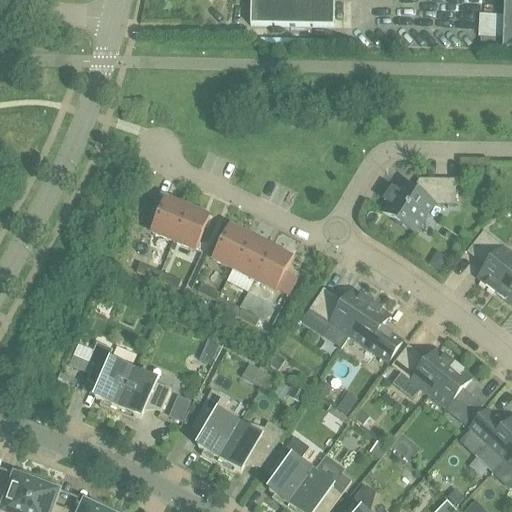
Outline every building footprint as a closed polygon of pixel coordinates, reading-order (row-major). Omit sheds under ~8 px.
[(250,0),(251,27),(334,28),(334,0),(250,0)] [(483,13),(483,37),(504,37),(504,13),(483,13)] [(466,170),(466,182),(483,182),(484,170),(466,170)] [(382,213),(416,235),(435,206),(455,206),(455,182),(420,181),(413,192),(401,184),(395,193),(392,190),(384,202),(388,205),(382,213)] [(174,243),(187,210),(165,201),(147,246),(167,254),(172,243),(174,243)] [(174,243),(195,252),(209,219),(187,210),(174,243)] [(213,261),(234,271),(250,240),(230,229),(213,261)] [(478,281),(496,295),(511,274),(511,255),(503,249),(483,234),(467,254),(487,270),(478,281)] [(234,271),(254,282),(270,250),(250,240),(234,271)] [(292,261),(270,250),(254,282),(276,293),(292,261)] [(172,274),(194,279),(200,257),(177,251),(172,274)] [(157,282),(161,274),(140,265),(137,273),(157,282)] [(181,282),(161,274),(157,282),(178,290),(181,282)] [(511,274),(496,295),(511,307),(511,274)] [(218,304),(220,300),(222,295),(202,285),(197,293),(218,303),(218,304)] [(349,339),(371,305),(353,293),(345,305),(324,291),(301,325),(341,351),(349,339)] [(215,308),(236,319),(240,310),(220,300),(218,304),(218,303),(215,308)] [(367,351),(388,365),(403,344),(382,330),(389,318),(371,305),(349,339),(367,351)] [(240,310),(236,319),(256,329),(260,320),(240,310)] [(206,348),(218,353),(220,348),(208,343),(206,348)] [(116,415),(135,374),(136,370),(110,358),(113,352),(97,345),(90,363),(95,365),(87,382),(102,388),(96,401),(101,404),(99,408),(116,415)] [(429,398),(454,366),(437,353),(428,364),(408,348),(392,368),(401,375),(392,386),(413,403),(421,392),(429,398)] [(285,361),(276,355),(270,365),(278,371),(285,361)] [(70,366),(90,375),(95,365),(90,363),(75,356),(70,366)] [(455,401),(475,417),(482,407),(463,391),(472,380),(454,366),(429,398),(446,412),(455,401)] [(116,415),(133,423),(135,418),(140,420),(146,408),(161,414),(171,391),(156,385),(157,384),(135,374),(116,415)] [(298,403),(303,394),(294,389),(289,397),(298,403)] [(201,457),(217,466),(243,423),(223,412),(229,402),(212,392),(192,430),(206,438),(199,450),(204,453),(201,457)] [(178,398),(170,419),(182,424),(190,404),(178,398)] [(363,425),(369,417),(361,411),(355,419),(363,425)] [(493,475),(504,463),(511,454),(511,423),(506,429),(488,412),(470,430),(487,447),(475,460),(492,476),(493,475)] [(217,466),(233,476),(236,472),(240,474),(248,462),(262,471),(285,435),(268,425),(262,435),(243,423),(217,466)] [(403,459),(412,447),(401,438),(391,450),(403,459)] [(272,501),(287,511),(316,471),(301,460),(309,449),(295,439),(269,475),(278,482),(270,494),(275,497),(272,501)] [(380,460),(387,450),(378,443),(370,452),(380,460)] [(511,454),(504,463),(493,475),(509,490),(511,486),(511,454)] [(316,471),(287,511),(316,511),(317,510),(319,511),(330,511),(351,484),(341,477),(335,485),(331,482),(316,471)] [(0,511),(26,511),(38,480),(21,474),(19,478),(14,476),(9,490),(0,486),(0,511)] [(56,486),(38,480),(26,511),(66,511),(67,511),(55,506),(59,493),(54,491),(56,486)] [(371,511),(376,496),(365,487),(350,504),(353,507),(348,511),(371,511)] [(457,506),(464,499),(455,491),(448,498),(457,506)] [(80,511),(69,511),(67,511),(66,511),(107,511),(108,509),(92,502),(90,506),(85,503),(80,511)] [(455,511),(456,511),(447,503),(437,511),(455,511)]
